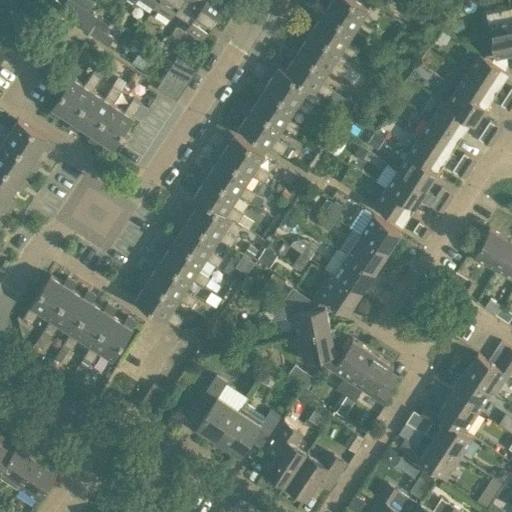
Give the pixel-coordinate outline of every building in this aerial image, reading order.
[(51,0),(48,5),(58,12),(64,3),(58,0),(51,0)] [(58,12),(68,18),(73,10),(77,4),(71,0),(65,0),(64,3),(58,12)] [(183,14),(192,0),(157,0),(153,6),(170,17),(175,9),(183,14)] [(192,0),(183,14),(190,19),(185,27),(202,38),(227,0),(192,0)] [(329,0),(324,8),(354,29),(367,37),(372,29),(360,20),(368,8),(355,0),(329,0)] [(346,40),(354,29),(324,8),(318,4),(312,12),(319,17),(311,28),(341,49),(354,57),(359,49),(346,40)] [(108,24),(98,17),(88,32),(98,38),(108,24)] [(491,35),(479,51),(491,59),(495,54),(511,50),(511,17),(488,23),(491,35)] [(451,20),(454,31),(462,30),(460,18),(451,20)] [(109,24),(108,24),(98,38),(108,45),(114,37),(105,31),(109,24)] [(333,60),(341,49),(311,28),(305,24),(299,32),(306,37),(298,48),(341,77),(346,69),(333,60)] [(364,58),(372,63),(382,47),(374,43),(364,58)] [(341,77),(298,48),(292,44),(286,53),(292,57),(285,68),(278,64),(308,85),(314,89),(327,97),(333,89),(320,80),(328,69),(341,77)] [(508,70),(491,59),(479,51),(468,69),(497,88),(508,70)] [(147,59),(137,52),(132,61),(142,67),(147,59)] [(176,56),(170,66),(190,79),(196,69),(176,56)] [(273,73),(265,84),(295,105),(308,113),(314,105),(301,96),(308,85),(278,64),(272,60),(267,68),(273,73)] [(190,79),(170,66),(163,76),(183,89),(190,79)] [(457,86),(486,105),(497,88),(468,69),(457,86)] [(60,111),(72,118),(100,75),(92,70),(84,83),(72,75),(48,111),(56,117),(60,111)] [(101,76),(100,75),(72,118),(68,125),(76,130),(81,124),(92,132),(88,138),(120,89),(112,83),(104,96),(92,89),(101,76)] [(113,83),(121,89),(126,81),(118,76),(113,83)] [(176,100),(183,89),(163,76),(156,86),(176,100)] [(288,116),(295,105),(265,84),(263,83),(259,80),(254,89),(260,93),(252,104),(282,125),(295,133),(300,125),(288,116)] [(441,101),(474,122),(486,105),(457,86),(446,103),(442,100),(441,101)] [(121,89),(120,89),(88,138),(96,143),(101,137),(113,145),(133,115),(140,119),(147,107),(141,102),(132,97),(124,109),(112,102),(121,89)] [(511,110),(511,98),(506,94),(500,103),(511,110)] [(340,105),(350,111),(355,101),(346,96),(340,105)] [(287,145),(274,136),(282,125),(252,104),(251,104),(246,100),(240,109),(247,113),(238,125),(282,153),(287,145)] [(474,122),(441,101),(430,118),(459,137),(470,120),(474,123),(474,122)] [(0,135),(4,138),(41,161),(34,157),(42,146),(48,150),(54,141),(17,117),(9,129),(0,123),(0,135)] [(459,137),(430,118),(419,135),(448,154),(459,137)] [(489,120),(483,128),(496,136),(501,128),(489,120)] [(229,140),(221,152),(264,180),(269,173),(256,164),(264,152),(228,128),(222,136),(229,140)] [(490,145),(496,136),(483,128),(478,137),(490,145)] [(374,132),(368,141),(375,146),(381,137),(374,132)] [(408,152),(437,171),(448,154),(419,135),(408,152)] [(0,163),(21,177),(29,166),(35,170),(41,161),(4,138),(0,143),(0,163)] [(289,146),(284,153),(292,159),(297,151),(289,146)] [(358,146),(354,153),(361,158),(365,151),(358,146)] [(208,172),(251,200),(256,193),(243,184),(251,173),(263,181),(264,180),(221,152),(215,148),(209,156),(215,161),(208,172)] [(397,169),(426,188),(437,171),(408,152),(397,169)] [(463,152),(458,160),(470,168),(475,160),(463,152)] [(464,177),(470,168),(458,160),(452,169),(464,177)] [(0,192),(8,197),(16,186),(22,190),(27,181),(21,177),(0,163),(0,192)] [(250,201),(251,200),(208,172),(202,168),(196,177),(202,181),(194,193),(230,217),(237,221),(243,213),(230,204),(237,193),(250,201)] [(385,186),(414,205),(426,188),(397,169),(385,186)] [(403,223),(414,205),(385,186),(374,203),(403,223)] [(441,186),(436,195),(448,202),(453,194),(441,186)] [(0,209),(2,206),(9,210),(14,201),(10,198),(8,197),(0,192),(0,209)] [(223,228),(230,217),(194,193),(189,201),(195,205),(188,216),(231,245),(236,237),(223,228)] [(442,211),(448,202),(436,195),(430,203),(442,211)] [(335,199),(327,211),(336,217),(343,205),(335,199)] [(328,229),(336,217),(327,211),(319,223),(328,229)] [(217,237),(230,245),(231,245),(188,216),(182,212),(176,221),(182,225),(175,236),(175,237),(218,265),(223,257),(210,248),(217,237)] [(374,213),(360,233),(387,251),(400,230),(374,213)] [(431,228),(419,220),(413,229),(425,237),(431,228)] [(474,255),(495,267),(511,238),(489,227),(474,255)] [(155,252),(155,253),(191,277),(204,286),(210,277),(197,269),(204,257),(217,266),(218,265),(175,237),(175,236),(168,232),(163,241),(169,245),(162,257),(155,252)] [(360,233),(347,253),(374,271),(387,251),(360,233)] [(309,257),(317,246),(308,240),(305,237),(293,239),(290,244),(300,251),(309,257)] [(511,275),(511,239),(511,238),(495,267),(511,275)] [(249,243),(244,252),(252,257),(258,249),(249,243)] [(265,247),(258,258),(268,264),(275,254),(265,247)] [(301,269),(309,257),(300,251),(292,263),(301,269)] [(148,277),(142,273),(178,298),(178,297),(184,301),(191,306),(191,305),(212,319),(217,311),(211,307),(196,297),(184,289),(191,277),(155,253),(150,261),(156,265),(148,277)] [(330,270),(330,271),(360,291),(374,271),(347,253),(334,273),(330,270)] [(233,276),(239,266),(227,258),(220,268),(233,276)] [(476,283),(456,270),(448,282),(468,295),(476,283)] [(316,291),(328,299),(347,311),(360,291),(330,271),(316,291)] [(51,316),(43,329),(43,330),(72,287),(76,281),(67,275),(63,281),(51,273),(31,303),(23,316),(31,322),(40,309),(51,316)] [(184,301),(178,297),(178,298),(142,273),(137,281),(143,285),(134,298),(178,326),(183,317),(177,313),(184,301)] [(63,343),(92,300),(96,294),(87,288),(83,294),(72,287),(43,330),(51,335),(60,322),(71,329),(63,343)] [(325,304),(328,299),(316,291),(311,300),(305,308),(293,311),(295,320),(298,335),(330,328),(325,304)] [(484,306),(496,314),(502,305),(490,297),(484,306)] [(103,308),(92,300),(63,343),(71,348),(80,335),(91,343),(85,353),(112,313),(116,307),(107,301),(103,308)] [(511,314),(511,311),(502,305),(496,314),(508,321),(511,314)] [(123,321),(112,313),(85,353),(83,356),(91,361),(100,348),(112,356),(136,320),(127,314),(123,321)] [(330,328),(298,335),(303,359),(315,356),(327,364),(332,368),(340,355),(335,352),(330,328)] [(352,337),(340,355),(332,368),(344,375),(336,387),(345,393),(373,350),(352,337)] [(511,346),(501,339),(494,349),(511,360),(511,346)] [(511,366),(511,360),(494,349),(488,358),(508,372),(511,366)] [(393,364),(373,350),(345,393),(355,399),(363,388),(383,401),(396,381),(386,374),(393,364)] [(464,372),(495,392),(508,372),(488,358),(478,351),(464,372)] [(83,357),(79,363),(86,367),(90,361),(83,357)] [(313,376),(305,371),(299,381),(303,384),(307,386),(313,376)] [(495,392),(464,372),(451,392),(478,410),(491,390),(495,393),(495,392)] [(211,404),(197,425),(219,439),(239,409),(217,395),(227,381),(216,373),(200,397),(211,404)] [(152,407),(164,389),(153,381),(141,400),(152,407)] [(310,401),(316,392),(307,386),(303,384),(298,393),(310,401)] [(478,410),(451,392),(438,412),(446,417),(465,430),(465,429),(478,410)] [(243,402),(239,409),(219,439),(241,453),(254,433),(265,440),(281,416),(270,408),(265,416),(243,402)] [(432,421),(438,412),(426,404),(420,413),(432,421)] [(446,417),(433,437),(459,455),(471,438),(473,435),(465,429),(465,430),(446,417)] [(279,448),(265,469),(286,483),(307,451),(294,443),(301,432),(282,419),(268,441),(279,448)] [(0,433),(0,468),(16,444),(12,449),(2,442),(5,437),(0,433)] [(399,444),(411,452),(417,443),(405,435),(399,444)] [(446,476),(459,455),(433,437),(419,458),(446,476)] [(27,451),(16,444),(0,468),(0,472),(18,484),(39,452),(30,446),(27,451)] [(334,453),(326,464),(307,451),(286,483),(306,496),(321,475),(332,482),(346,461),(334,453)] [(48,458),(39,452),(18,484),(39,498),(57,471),(45,464),(48,458)] [(423,468),(419,474),(431,482),(435,475),(423,468)] [(498,470),(494,475),(503,481),(509,472),(504,469),(498,470)] [(354,508),(381,482),(373,474),(347,500),(354,508)] [(502,483),(493,477),(487,486),(495,492),(502,483)] [(412,511),(416,507),(419,502),(387,481),(371,506),(380,511),(412,511)] [(416,507),(412,511),(457,511),(459,510),(440,498),(432,509),(420,500),(419,502),(416,507)]
